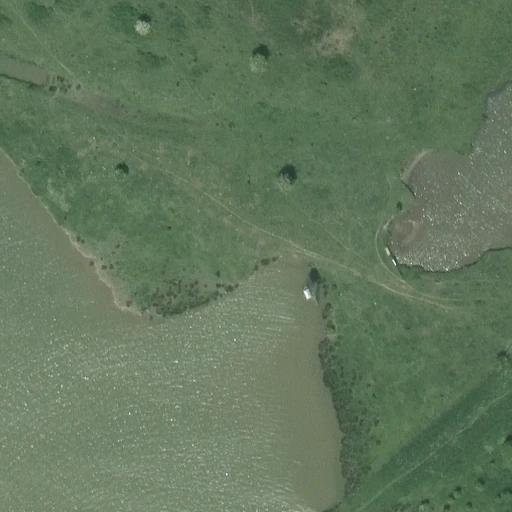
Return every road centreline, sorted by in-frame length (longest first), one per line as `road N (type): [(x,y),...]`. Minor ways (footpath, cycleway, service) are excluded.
road 1 (track): [(511,362),(395,303),(369,268),(365,215),(367,167),(386,134),(442,117),(511,57)]
road 2 (track): [(0,34),(166,82),(324,100)]
road 3 (track): [(511,391),(360,511)]
